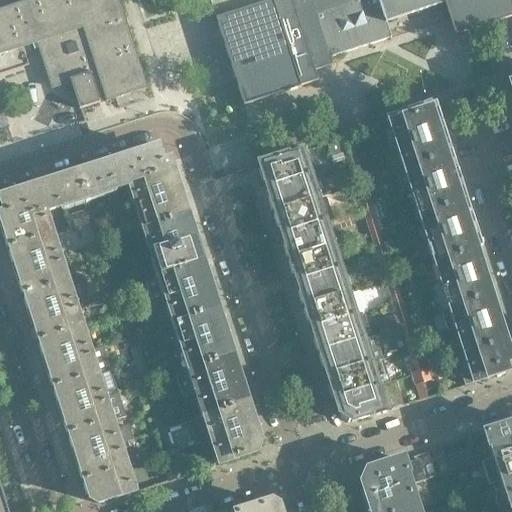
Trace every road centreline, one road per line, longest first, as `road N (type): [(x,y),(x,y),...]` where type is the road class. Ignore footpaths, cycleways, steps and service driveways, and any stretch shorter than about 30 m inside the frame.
road 1 (residential): [(0,175),(166,120),(180,125),(198,152),(300,472)]
road 2 (residential): [(511,403),(300,472)]
road 3 (residential): [(54,511),(0,341)]
road 4 (residential): [(300,472),(182,511)]
